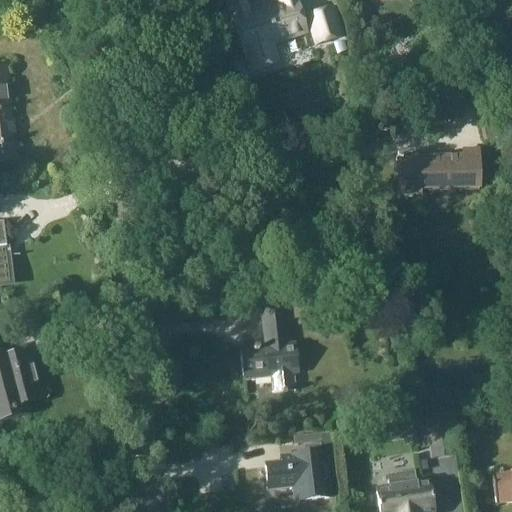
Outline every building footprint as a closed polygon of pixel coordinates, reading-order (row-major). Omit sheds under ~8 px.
[(250,17),(243,0),(239,0),(227,4),(233,24),(234,23),(244,54),(246,53),(251,72),(278,64),(272,45),(306,34),(295,0),(279,0),(281,7),(250,17)] [(341,38),(332,10),(307,17),(316,46),(341,38)] [(344,43),(331,47),(333,58),(347,53),(344,43)] [(0,163),(15,162),(6,71),(0,71),(0,163)] [(510,149),(499,102),(473,108),(482,143),(494,140),(497,153),(510,149)] [(461,161),(396,162),(396,200),(419,199),(419,193),(478,192),(477,154),(460,154),(461,161)] [(0,290),(14,288),(9,247),(5,248),(3,224),(0,224),(0,290)] [(308,319),(306,301),(292,303),(294,321),(308,319)] [(272,377),(274,396),(296,394),(294,374),(300,374),(297,347),(289,348),(284,303),(261,306),(266,351),(240,354),(243,380),(272,377)] [(0,424),(30,416),(27,406),(44,402),(30,352),(16,355),(15,351),(1,355),(0,350),(0,424)] [(387,395),(368,397),(369,410),(388,408),(387,395)] [(450,420),(415,424),(419,451),(430,449),(453,446),(450,420)] [(329,435),(304,438),(306,450),(330,447),(329,435)] [(280,466),(265,468),(267,491),(292,488),(294,504),(312,502),(329,500),(324,454),(321,454),(304,456),(280,459),(280,466)] [(490,477),(495,507),(511,503),(511,470),(508,471),(508,474),(490,477)] [(432,511),(429,485),(416,487),(414,473),(386,477),(389,492),(375,494),(378,511),(432,511)]
